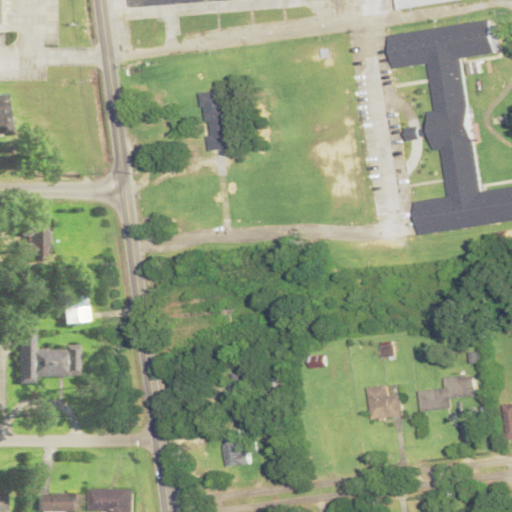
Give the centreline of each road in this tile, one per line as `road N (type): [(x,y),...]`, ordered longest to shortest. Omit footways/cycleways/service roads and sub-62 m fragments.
road 1 (secondary): [(170,511),(101,0)]
road 2 (residential): [(170,511),(511,467)]
road 3 (residential): [(107,59),(369,17),(384,0)]
road 4 (residential): [(160,436),(0,436)]
road 5 (secondary): [(125,183),(0,183)]
